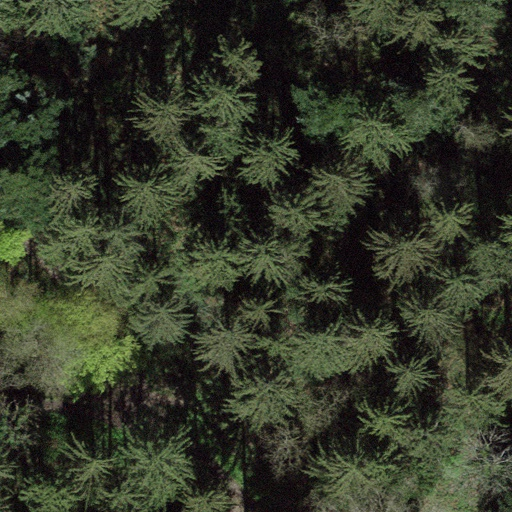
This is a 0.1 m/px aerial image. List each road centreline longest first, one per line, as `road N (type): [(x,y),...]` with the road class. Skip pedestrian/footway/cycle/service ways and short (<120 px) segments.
road 1 (track): [(0,202),(92,288),(127,333),(136,369),(131,411),(253,511)]
road 2 (track): [(0,394),(89,397),(131,411)]
